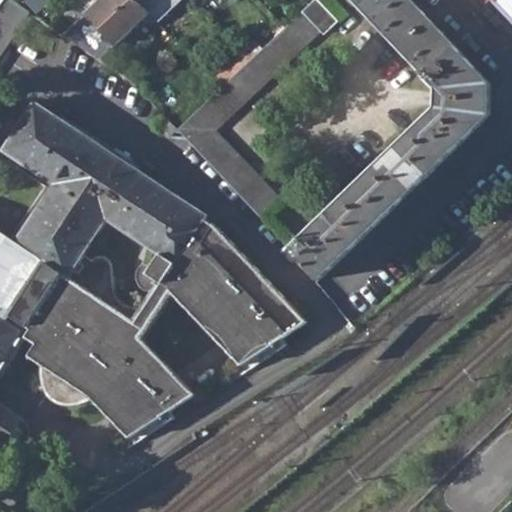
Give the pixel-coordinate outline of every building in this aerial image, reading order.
[(0,0),(0,55),(29,12),(12,0),(0,0)] [(100,0),(64,35),(99,60),(149,13),(142,7),(136,0),(100,0)] [(316,0),(178,131),(260,216),(278,199),(217,132),(323,32),(325,35),(339,21),(318,0),(316,0)] [(291,249),(319,279),(493,113),(491,84),(411,0),(353,0),(439,89),(440,107),(291,249)] [(511,0),(493,0),(511,19),(511,0)] [(0,441),(6,445),(24,417),(0,401),(0,372),(4,375),(30,336),(40,344),(33,354),(44,362),(46,381),(53,396),(62,402),(70,404),(94,399),(130,439),(198,396),(146,339),(148,332),(149,329),(150,325),(150,324),(148,313),(147,312),(141,307),(127,303),(121,297),(118,289),(116,266),(114,260),(109,256),(104,255),(96,259),(88,254),(113,219),(165,254),(158,266),(172,276),(181,282),(174,292),(243,368),(310,324),(218,224),(217,225),(209,219),(211,216),(41,102),(9,148),(60,183),(20,241),(16,239),(0,261),(0,441)] [(158,126),(170,139),(178,131),(167,118),(158,126)] [(0,261),(16,239),(20,241),(0,226),(0,261)] [(181,282),(172,276),(147,312),(148,313),(150,324),(150,325),(174,292),(181,282)]
